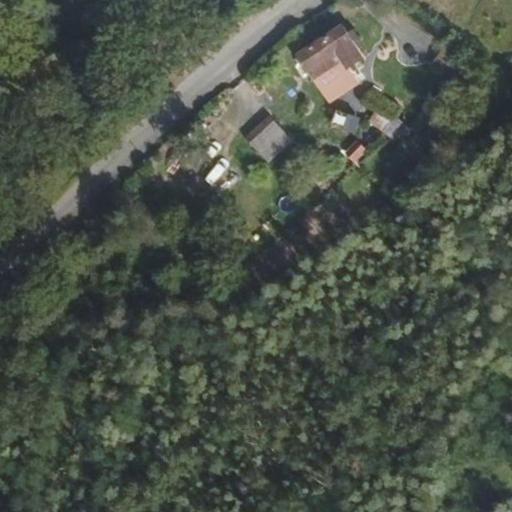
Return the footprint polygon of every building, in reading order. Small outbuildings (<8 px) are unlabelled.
[(378,70),(353,39),(332,56),(350,78),(359,71),(366,80),(378,70)] [(483,88),(449,58),(437,71),(469,100),(483,88)] [(493,111),(506,99),(495,87),(481,98),(493,111)] [(398,135),(405,127),(381,110),(375,119),(398,135)] [(303,145),(282,119),(260,136),(281,162),(303,145)]
